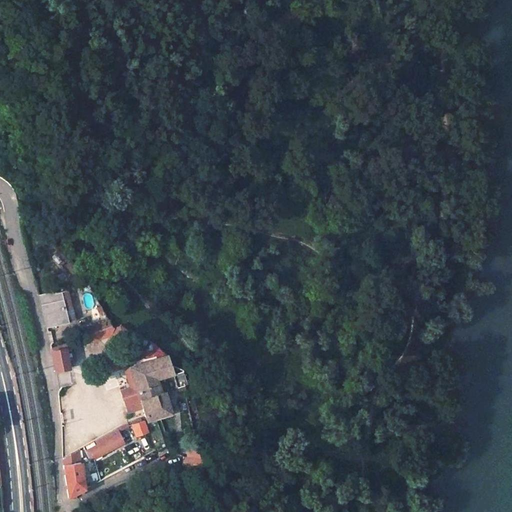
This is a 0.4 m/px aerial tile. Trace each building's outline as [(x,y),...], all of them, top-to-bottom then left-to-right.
[(66,320),(72,319),(66,289),(59,291),(66,320)] [(43,311),(47,325),(66,320),(59,291),(40,295),(43,311)] [(88,334),(100,329),(98,324),(79,331),(81,336),(88,334)] [(88,334),(90,340),(116,330),(112,325),(100,329),(88,334)] [(65,347),(65,349),(72,347),(70,341),(51,348),(51,350),(65,347)] [(167,354),(154,342),(152,341),(149,344),(149,349),(146,350),(147,355),(150,354),(153,359),(167,354)] [(55,370),(69,368),(65,349),(65,347),(51,350),(55,370)] [(153,359),(128,367),(135,386),(139,398),(151,394),(147,382),(157,378),(172,373),(173,373),(167,354),(153,359)] [(173,373),(172,373),(176,387),(187,383),(182,370),(173,373)] [(146,420),(170,412),(163,391),(161,392),(157,378),(147,382),(151,394),(139,398),(142,409),(146,420)] [(139,398),(135,386),(122,390),(129,413),(142,409),(139,398)] [(131,423),(134,431),(135,437),(148,432),(145,424),(143,420),(131,423)] [(100,453),(123,442),(117,428),(94,441),(100,453)] [(83,489),(77,449),(62,457),(62,465),(68,496),(79,490),(83,489)] [(201,458),(183,456),(182,464),(185,468),(204,470),(201,458)]
